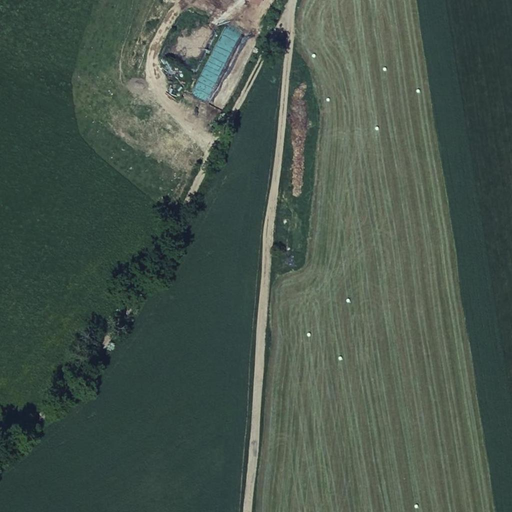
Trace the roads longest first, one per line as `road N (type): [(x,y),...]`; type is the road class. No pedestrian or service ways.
road 1 (track): [(0,446),(101,352),(163,252),(288,0)]
road 2 (track): [(241,511),(289,0)]
